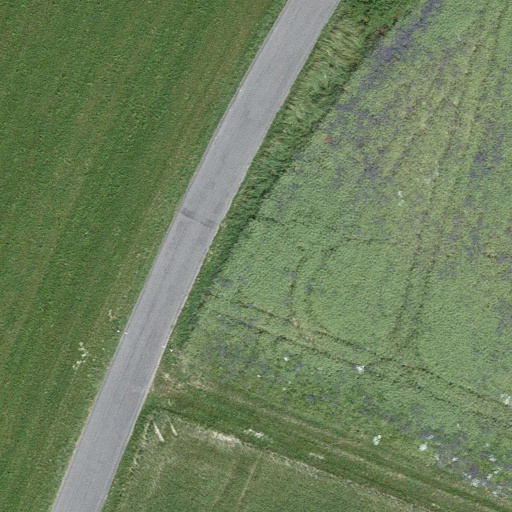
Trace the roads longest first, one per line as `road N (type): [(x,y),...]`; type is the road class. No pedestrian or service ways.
road 1 (tertiary): [(312,0),(188,236),(76,511)]
road 2 (track): [(511,505),(132,364)]
